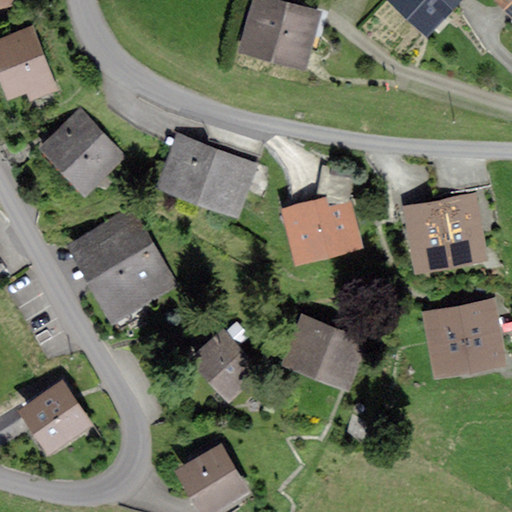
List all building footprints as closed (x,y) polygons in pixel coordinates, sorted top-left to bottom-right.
[(403,0),(431,26),(455,0),(403,0)] [(511,0),(499,0),(511,12),(511,0)] [(261,2),(249,42),(300,57),(311,16),(261,2)] [(30,33),(0,44),(0,52),(13,87),(27,82),(32,94),(50,87),(30,33)] [(81,118),(52,145),(86,181),(115,154),(81,118)] [(183,141),(168,177),(234,202),(248,166),(183,141)] [(351,237),(342,200),(349,199),(354,170),(325,164),(319,193),(316,207),(293,213),(302,250),(351,237)] [(470,201),(413,211),(421,257),(478,248),(470,201)] [(131,216),(82,244),(125,317),(152,302),(147,292),(167,280),(131,216)] [(488,307),(432,317),(441,363),(497,353),(488,307)] [(306,323),(293,355),(334,372),(341,355),(352,359),(358,344),(306,323)] [(216,340),(196,357),(207,370),(212,365),(228,384),(251,365),(227,336),(219,343),(216,340)] [(84,420),(61,387),(28,409),(50,442),(84,420)] [(219,451),(187,470),(208,506),(212,503),(240,487),(219,451)] [(240,487),(212,503),(217,511),(229,511),(248,501),(240,487)]
